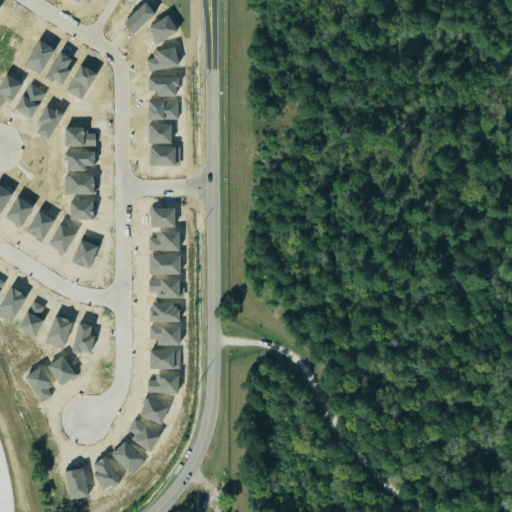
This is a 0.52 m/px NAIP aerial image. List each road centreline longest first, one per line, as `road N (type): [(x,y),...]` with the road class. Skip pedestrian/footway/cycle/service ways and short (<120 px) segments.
road 1 (tertiary): [(152,511),(188,466),(208,408),(212,0)]
road 2 (residential): [(124,189),(120,388),(87,421)]
road 3 (residential): [(122,302),(64,290),(0,250)]
road 4 (residential): [(27,0),(124,72)]
